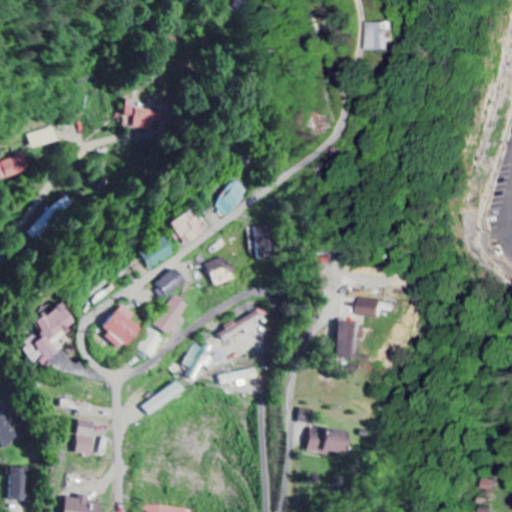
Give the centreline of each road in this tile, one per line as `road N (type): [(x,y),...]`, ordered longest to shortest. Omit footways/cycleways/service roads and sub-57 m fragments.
road 1 (residential): [(122,375),(89,360),(84,325),(323,149),(344,121),(361,53)]
road 2 (residential): [(269,511),(264,396),(281,313),(276,296),(264,291),(238,300),(153,364),(122,375)]
road 3 (residential): [(120,511),(122,375)]
road 4 (residential): [(0,256),(79,147)]
